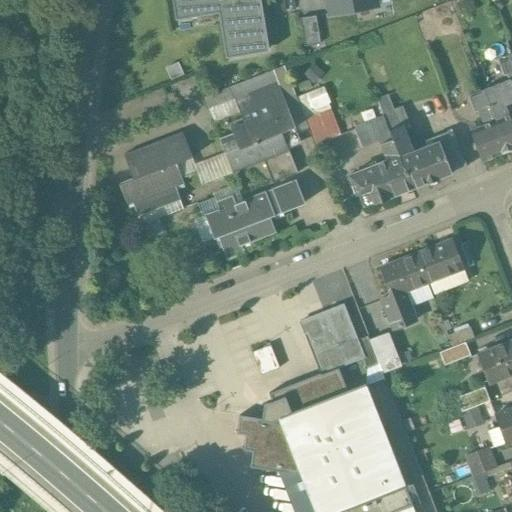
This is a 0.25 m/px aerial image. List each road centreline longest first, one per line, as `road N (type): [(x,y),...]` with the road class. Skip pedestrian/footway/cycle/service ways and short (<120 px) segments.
road 1 (residential): [(67,351),(483,190)]
road 2 (tertiary): [(96,0),(77,134),(67,351)]
road 3 (unknown): [(138,324),(281,511)]
road 4 (tertiary): [(67,351),(74,511)]
road 5 (primary): [(0,425),(107,511)]
